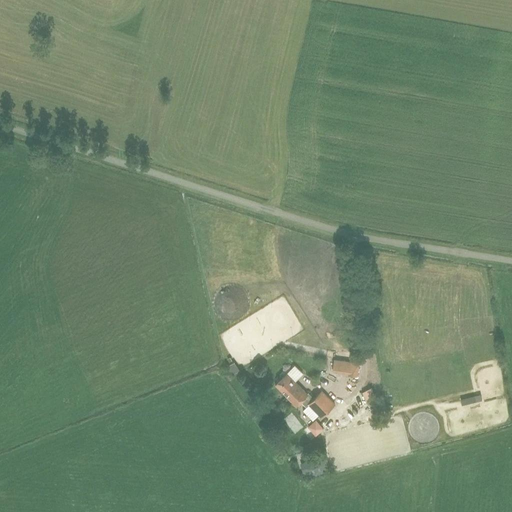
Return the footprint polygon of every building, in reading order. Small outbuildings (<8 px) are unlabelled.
[(360,363),(335,360),(334,371),(350,373),(349,374),(358,375),(360,363)] [(287,373),(275,384),(287,396),(294,388),(297,391),(301,387),(295,381),(287,373)] [(294,388),(287,396),(296,405),(301,401),(306,406),(308,404),(314,398),(308,393),(308,394),(301,387),(297,391),(294,388)] [(314,398),(308,404),(318,414),(321,418),(328,411),(335,404),(321,391),(314,398)] [(359,426),(353,413),(342,419),(349,431),(359,426)] [(381,414),(372,418),(374,424),(383,420),(381,414)] [(317,432),(325,425),(316,416),(308,423),(317,432)] [(323,470),(321,463),(302,469),(305,478),(324,472),(323,470)]
